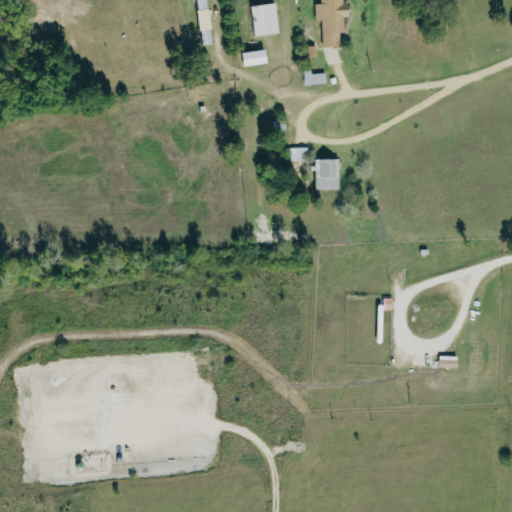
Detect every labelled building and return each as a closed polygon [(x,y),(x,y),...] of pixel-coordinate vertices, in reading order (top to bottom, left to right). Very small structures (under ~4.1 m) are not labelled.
[(194,0),(201,45),(212,44),(204,0),(194,0)] [(320,20),(321,46),(337,46),(337,32),(342,32),(342,17),(346,17),(345,1),(340,1),(340,0),(318,0),(318,3),(313,3),(314,20),(320,20)] [(249,5),(252,35),(276,32),(273,2),(249,5)] [(240,66),(264,62),(262,48),(238,52),(240,66)] [(303,72),(304,84),(324,83),(324,71),(303,72)] [(306,146),(286,147),(286,160),(306,160),(306,146)] [(313,189),(338,188),(337,158),(313,158),(313,165),(312,165),(313,189)] [(455,356),(438,355),(437,366),(455,367),(455,356)]
